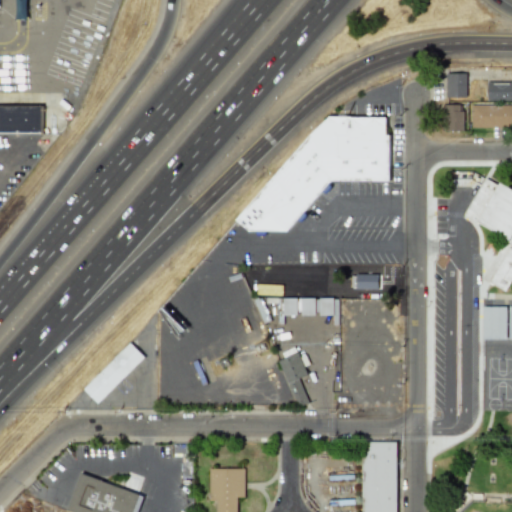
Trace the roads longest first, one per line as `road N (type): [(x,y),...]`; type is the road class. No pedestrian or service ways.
road 1 (motorway): [(0,395),(335,78),(422,45),(511,41)]
road 2 (motorway): [(0,378),(324,0)]
road 3 (residential): [(415,511),(417,94)]
road 4 (motorway): [(252,0),(0,297)]
road 5 (residential): [(63,427),(415,427)]
road 6 (motorway): [(174,0),(153,58),(0,267)]
